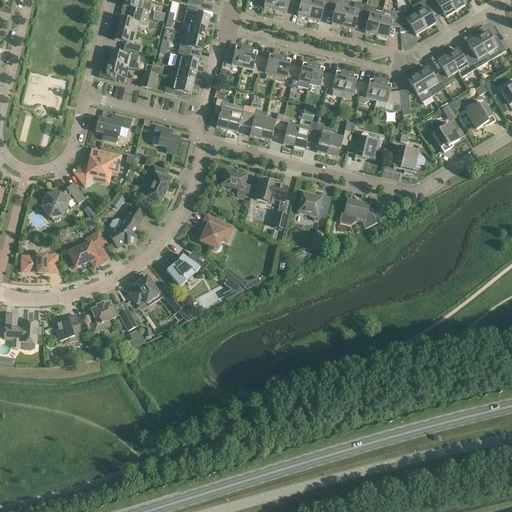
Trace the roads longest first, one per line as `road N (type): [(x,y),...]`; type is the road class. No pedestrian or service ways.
road 1 (primary): [(147,511),(511,407)]
road 2 (residential): [(201,144),(408,192),(511,134)]
road 3 (unclassified): [(221,511),(511,440)]
road 4 (residential): [(201,144),(181,212),(130,270),(49,298),(0,292)]
road 5 (track): [(511,265),(364,368),(357,389)]
road 6 (residential): [(223,21),(245,34),(391,70),(411,59)]
road 7 (residential): [(411,59),(249,20),(223,21)]
road 8 (residential): [(0,149),(25,171),(58,164),(84,97)]
road 9 (residential): [(27,0),(0,117)]
